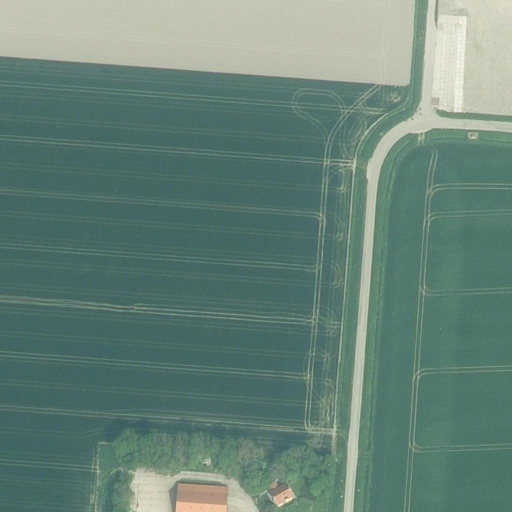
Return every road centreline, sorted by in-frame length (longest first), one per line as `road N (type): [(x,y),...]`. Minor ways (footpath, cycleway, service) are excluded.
road 1 (unclassified): [(347,511),(371,179),(391,137),(424,120)]
road 2 (unclassified): [(424,120),(433,0)]
